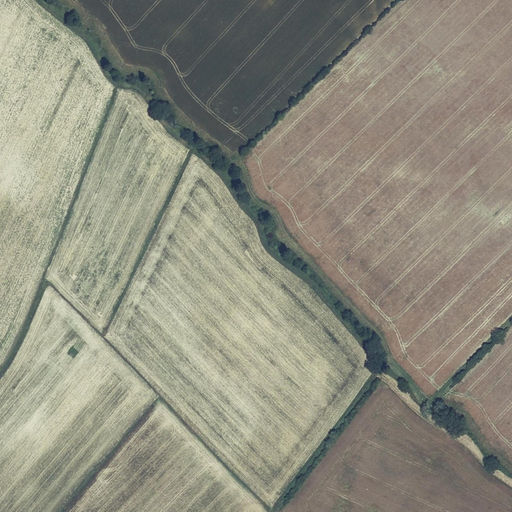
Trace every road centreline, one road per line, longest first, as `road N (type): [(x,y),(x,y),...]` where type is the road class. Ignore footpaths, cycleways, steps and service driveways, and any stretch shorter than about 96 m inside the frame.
road 1 (track): [(511,320),(436,398),(392,362),(382,364),(273,511)]
road 2 (track): [(511,487),(375,372)]
